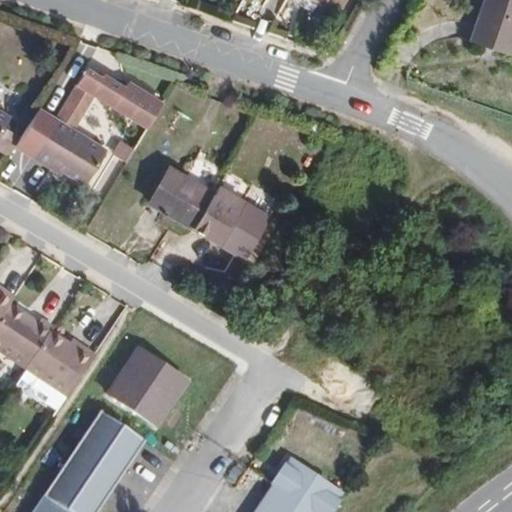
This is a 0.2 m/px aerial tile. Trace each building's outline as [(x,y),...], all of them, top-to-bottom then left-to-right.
[(510,63),(511,55),(511,0),(484,0),(468,49),(510,63)] [(161,101),(127,80),(124,85),(103,72),(101,75),(86,65),(75,82),(94,94),(145,125),(161,101)] [(75,82),(55,115),(73,127),(94,94),(75,82)] [(2,122),(9,112),(0,106),(0,148),(4,151),(17,132),(12,128),(2,122)] [(17,143),(37,156),(47,163),(49,159),(85,183),(107,149),(73,127),(55,115),(41,106),(17,143)] [(135,147),(120,138),(112,150),(126,159),(135,147)] [(220,239),(246,194),(220,180),(216,187),(170,161),(148,199),(220,239)] [(0,371),(12,379),(38,338),(40,336),(27,327),(22,335),(14,330),(18,325),(0,313),(0,371)] [(52,406),(81,362),(62,349),(55,349),(38,338),(12,379),(14,380),(52,406)] [(184,382),(188,376),(137,343),(104,393),(156,426),(184,382)] [(51,408),(52,406),(14,380),(0,400),(39,427),(51,408)] [(70,511),(97,511),(146,438),(98,407),(42,493),(70,511)] [(328,511),(342,492),(290,458),(272,485),(253,511),(328,511)] [(246,470),(236,463),(230,472),(240,478),(246,470)] [(70,511),(42,493),(29,511),(70,511)]
